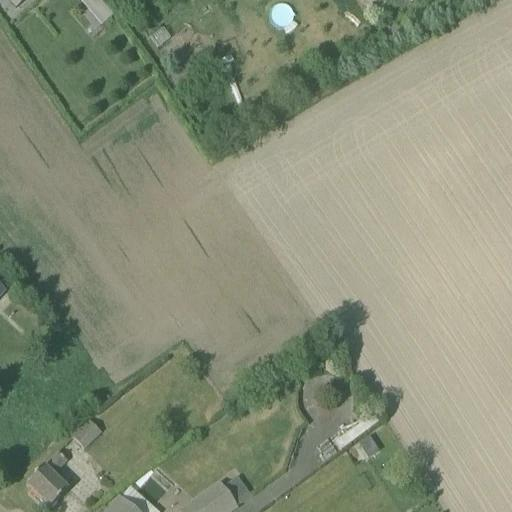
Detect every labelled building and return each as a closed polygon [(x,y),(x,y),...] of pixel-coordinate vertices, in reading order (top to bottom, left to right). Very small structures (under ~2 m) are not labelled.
[(7,0),(16,10),(27,0),(7,0)] [(100,434),(89,423),(72,440),(84,451),(100,434)] [(44,469),(43,469),(25,488),(49,511),(67,493),(52,477),(66,463),(58,455),(44,469)] [(230,511),(236,508),(220,486),(182,511),(230,511)] [(133,511),(117,497),(104,511),(133,511)]
